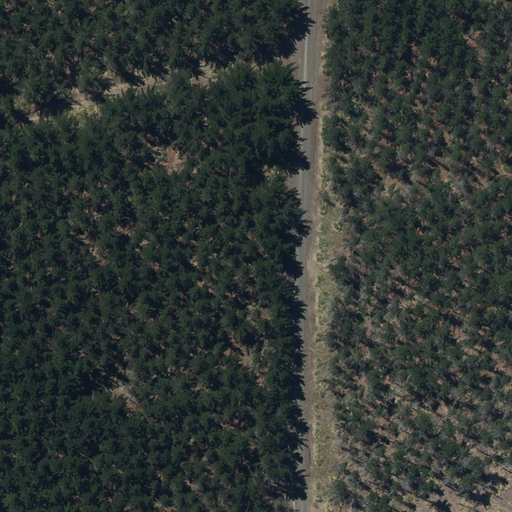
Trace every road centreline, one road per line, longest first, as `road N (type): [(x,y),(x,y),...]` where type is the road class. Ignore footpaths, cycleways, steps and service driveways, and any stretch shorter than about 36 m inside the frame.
road 1 (track): [(306,0),(297,279),(305,511)]
road 2 (track): [(0,127),(307,48)]
